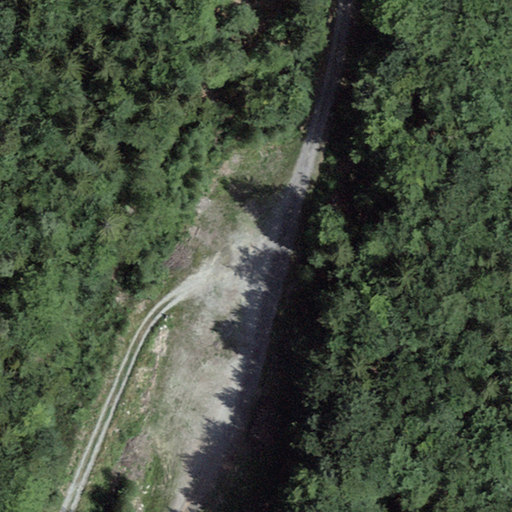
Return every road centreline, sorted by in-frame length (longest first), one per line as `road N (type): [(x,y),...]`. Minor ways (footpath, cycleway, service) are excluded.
road 1 (unclassified): [(186,511),(248,373),(345,0)]
road 2 (track): [(273,279),(193,288),(154,315),(66,511)]
